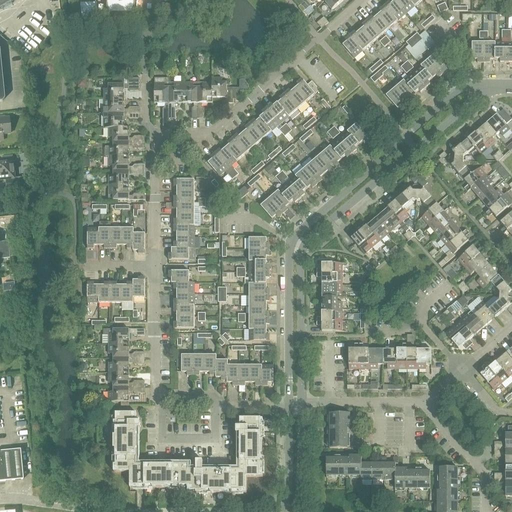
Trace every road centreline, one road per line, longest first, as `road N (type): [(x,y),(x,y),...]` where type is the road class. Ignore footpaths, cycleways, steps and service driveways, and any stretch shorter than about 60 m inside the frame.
road 1 (unclassified): [(496,86),(459,89),(291,241)]
road 2 (residential): [(151,132),(211,132),(363,0)]
road 3 (unclassified): [(303,248),(496,86)]
road 4 (unclassified): [(291,241),(288,407)]
road 5 (unclassified): [(300,402),(303,248)]
road 6 (residential): [(485,511),(484,473),(418,403)]
road 7 (residential): [(154,266),(151,132)]
road 8 (residential): [(161,394),(161,439),(215,440),(215,406)]
road 9 (residential): [(161,394),(154,266)]
